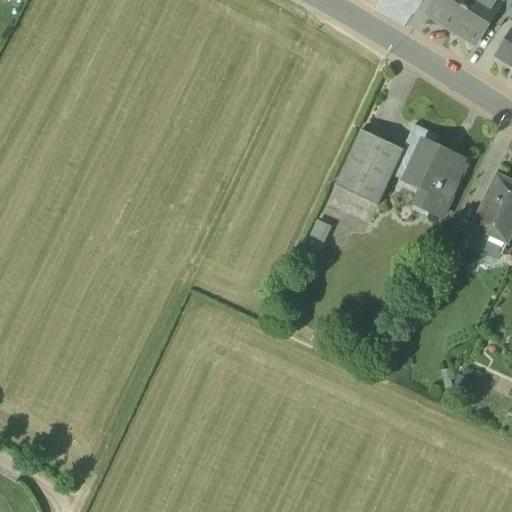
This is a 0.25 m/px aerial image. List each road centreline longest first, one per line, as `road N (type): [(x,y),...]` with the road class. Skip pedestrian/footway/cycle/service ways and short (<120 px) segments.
road 1 (track): [(315,0),(76,511)]
road 2 (residential): [(511,115),(324,0)]
